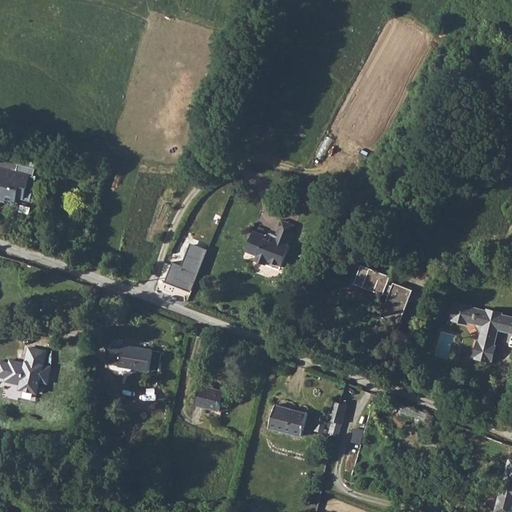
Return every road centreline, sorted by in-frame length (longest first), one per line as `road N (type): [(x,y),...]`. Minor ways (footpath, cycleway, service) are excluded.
road 1 (residential): [(511,433),(0,246)]
road 2 (unknown): [(144,297),(177,220),(200,189),(234,172),(262,184)]
